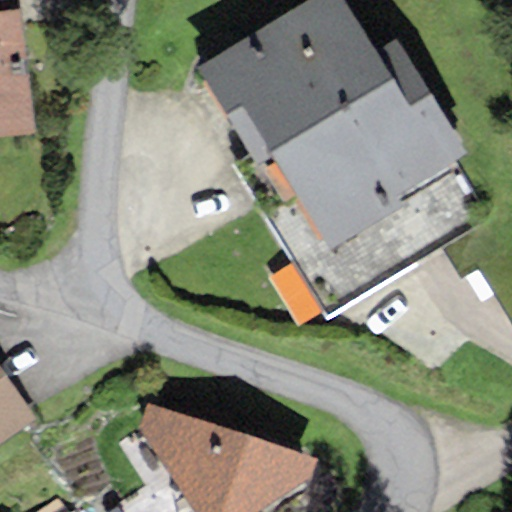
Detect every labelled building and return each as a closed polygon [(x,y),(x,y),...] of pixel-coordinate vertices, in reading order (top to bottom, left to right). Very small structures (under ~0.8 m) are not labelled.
[(0,0),(0,139),(33,135),(17,0),(0,0)] [(375,53),(342,0),(308,0),(196,69),(257,168),(273,159),(330,252),(452,177),(446,167),(466,155),(395,41),(375,53)] [(0,445),(36,420),(0,370),(0,445)] [(318,459),(148,405),(139,429),(193,511),(257,511),(308,481),(318,459)] [(40,511),(67,511),(59,500),(40,511)]
